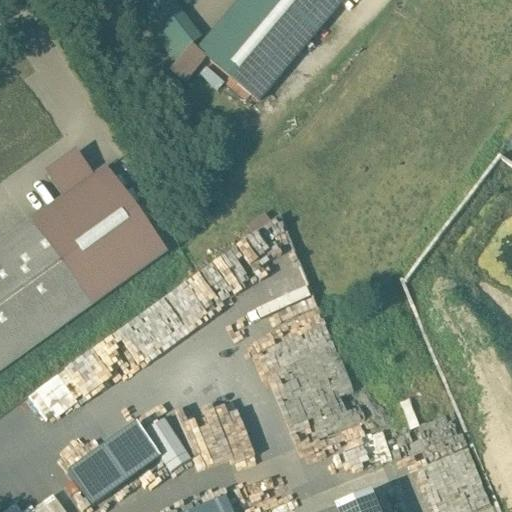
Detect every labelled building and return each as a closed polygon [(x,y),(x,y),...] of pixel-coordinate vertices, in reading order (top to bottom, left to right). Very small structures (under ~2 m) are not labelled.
[(199,40),(166,0),(126,0),(175,60),(189,48),(199,40)] [(344,0),(239,0),(196,51),(257,105),(344,0)] [(189,48),(175,60),(177,63),(169,73),(184,85),(204,61),(189,48)] [(0,367),(163,252),(104,169),(0,243),(0,367)] [(92,504),(157,459),(132,423),(67,468),(92,504)] [(24,511),(15,511),(10,502),(0,510),(0,511),(63,511),(49,494),(24,511)] [(378,511),(373,497),(336,511),(378,511)] [(228,511),(222,498),(187,511),(228,511)]
